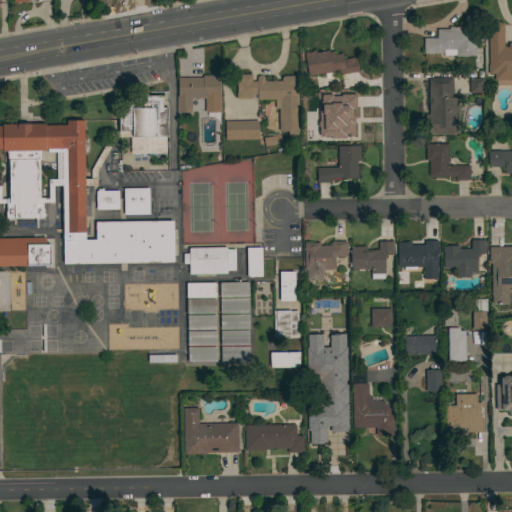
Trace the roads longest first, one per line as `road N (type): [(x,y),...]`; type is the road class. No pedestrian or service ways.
road 1 (residential): [(511,482),(0,491)]
road 2 (secondary): [(337,0),(0,59)]
road 3 (residential): [(511,209),(282,211)]
road 4 (residential): [(389,0),(393,209)]
